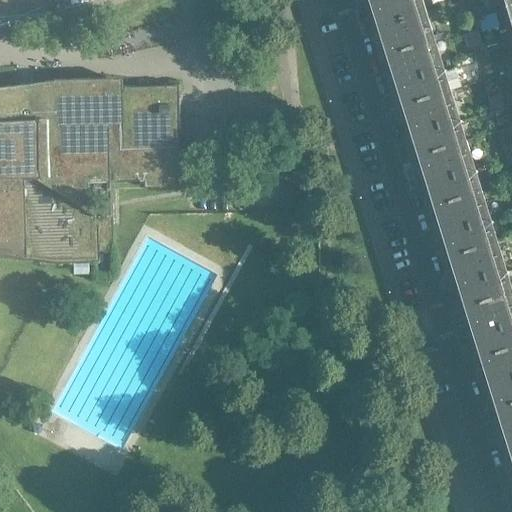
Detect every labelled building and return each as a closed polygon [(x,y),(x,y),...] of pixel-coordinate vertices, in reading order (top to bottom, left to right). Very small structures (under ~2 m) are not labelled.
[(425,30),(420,14),(415,0),(370,0),(388,55),(429,42),(429,43),(434,42),(429,28),(425,30)] [(473,6),(471,0),(465,0),(460,2),(462,10),(473,6)] [(489,28),(484,14),(476,16),(481,31),(489,28)] [(502,47),(498,35),(484,39),(485,44),(487,51),(487,52),(502,47)] [(438,70),(429,43),(429,42),(388,55),(403,105),(445,92),(438,70)] [(487,51),(485,44),(474,47),(476,55),(487,51)] [(490,59),(487,52),(487,51),(476,55),(478,63),(490,59)] [(111,187),(111,182),(134,182),(134,183),(134,184),(143,183),(143,186),(143,188),(178,188),(181,185),(182,179),(181,179),(180,179),(180,169),(180,149),(182,149),(181,95),(180,83),(155,84),(155,89),(122,90),(121,78),(28,84),(0,92),(0,261),(36,263),(56,266),(73,265),(73,264),(72,264),(89,263),(89,264),(88,264),(88,265),(92,265),(93,277),(115,277),(115,256),(115,250),(114,225),(113,187),(112,187),(111,187)] [(460,143),(453,120),(445,92),(403,105),(419,156),(460,143)] [(503,102),(501,94),(489,98),(492,105),(503,102)] [(505,109),(503,102),(492,105),(494,113),(505,109)] [(476,193),(469,170),(460,143),(419,156),(435,206),(476,193)] [(492,243),(485,221),(476,193),(435,206),(450,256),(492,243)] [(507,294),(500,271),(492,243),(450,256),(466,306),(507,294)] [(511,347),(511,308),(507,294),(466,306),(482,357),(511,347)] [(511,402),(511,347),(482,357),(497,407),(511,402)] [(511,402),(497,407),(511,454),(511,402)]
